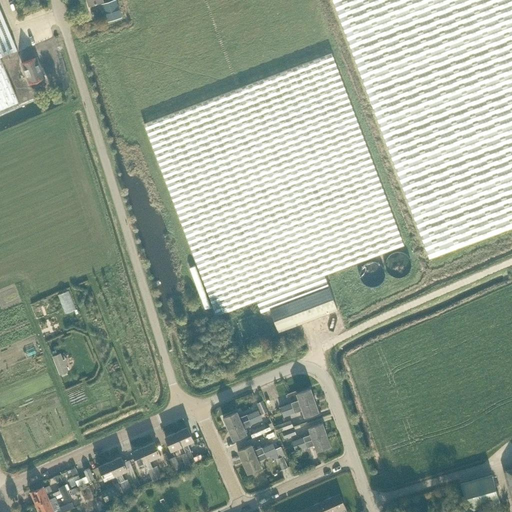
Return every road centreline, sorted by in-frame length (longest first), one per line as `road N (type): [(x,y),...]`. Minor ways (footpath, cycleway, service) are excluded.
road 1 (unclassified): [(182,410),(54,0)]
road 2 (track): [(314,366),(327,347),(511,262)]
road 3 (residential): [(354,458),(314,366),(197,407)]
road 4 (residential): [(6,511),(5,493),(14,484),(182,410)]
road 5 (residential): [(241,506),(354,458)]
